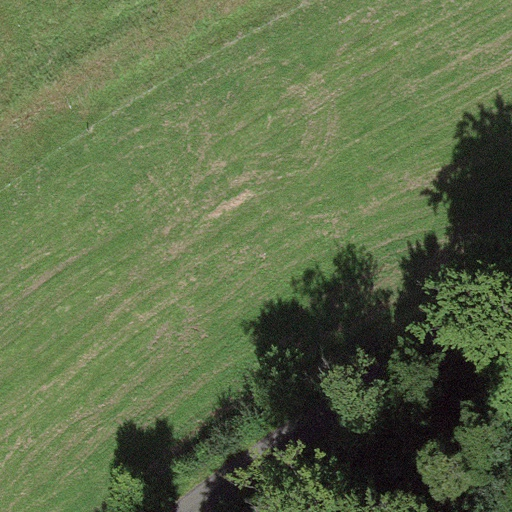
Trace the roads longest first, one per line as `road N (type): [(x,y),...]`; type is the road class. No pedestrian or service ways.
road 1 (unclassified): [(164,511),(281,435),(511,309)]
road 2 (track): [(0,156),(270,0)]
